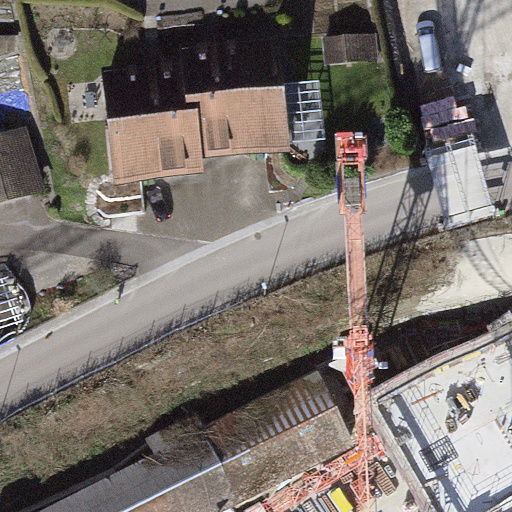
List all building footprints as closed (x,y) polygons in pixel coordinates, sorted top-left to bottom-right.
[(376,37),(327,39),(328,63),(377,61),(376,37)] [(276,41),(184,48),(186,66),(192,151),(284,144),(276,41)] [(186,66),(105,72),(113,175),(194,169),(192,151),(186,66)] [(297,87),(300,142),(328,140),(325,85),(297,87)] [(28,133),(0,141),(0,210),(48,195),(28,133)] [(345,355),(36,511),(203,511),(380,422),(345,355)]
